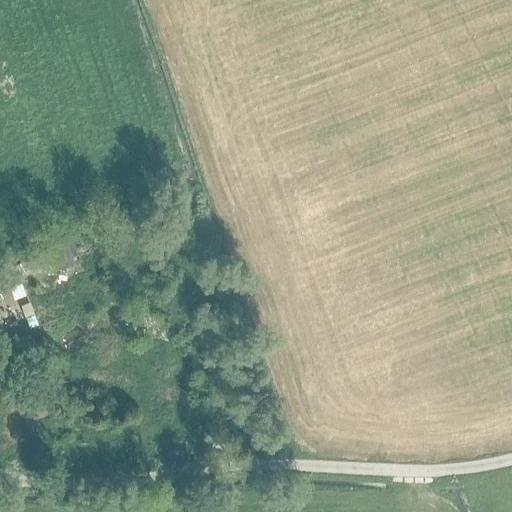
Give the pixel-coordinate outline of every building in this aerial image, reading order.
[(48,248),(56,271),(80,262),(71,239),(48,248)] [(21,284),(10,288),(14,300),(25,296),(21,284)] [(30,303),(21,306),(25,317),(34,314),(30,303)] [(34,316),(26,319),(30,328),(37,325),(34,316)] [(255,438),(255,450),(275,450),(274,438),(255,438)]
